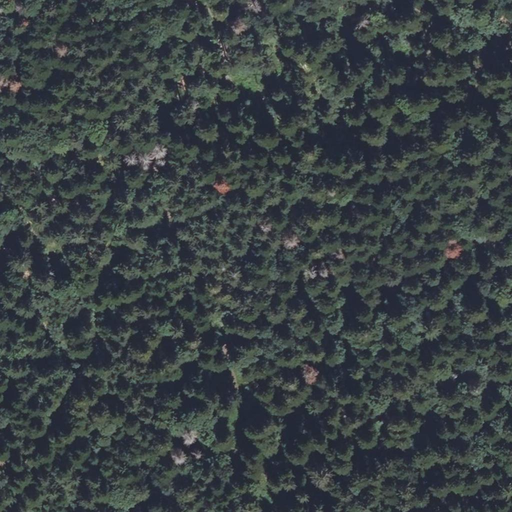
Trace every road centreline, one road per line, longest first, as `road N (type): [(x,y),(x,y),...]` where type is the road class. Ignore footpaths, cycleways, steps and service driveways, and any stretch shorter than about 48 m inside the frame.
road 1 (track): [(172,0),(157,22),(150,74),(153,152),(171,214),(227,317),(237,382),(277,511)]
road 2 (track): [(6,511),(47,421),(92,358),(120,276),(171,214)]
